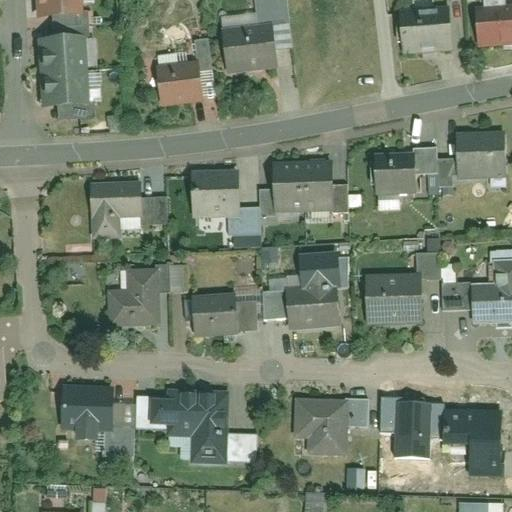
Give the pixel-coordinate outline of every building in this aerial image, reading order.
[(75,0),(31,0),(32,23),(76,22),(75,0)] [(511,9),(477,13),(480,52),(511,49),(511,9)] [(400,17),(402,60),(449,57),(447,14),(400,17)] [(222,35),(225,79),(278,76),(276,32),(222,35)] [(83,47),(33,49),(36,115),(85,113),(83,47)] [(156,70),(158,109),(200,107),(198,68),(156,70)] [(511,173),(510,128),(456,130),(458,180),(511,177),(511,173)] [(417,156),(372,158),(373,198),(419,197),(417,156)] [(333,163),(271,165),(273,213),(335,210),(333,163)] [(241,173),(195,174),(196,220),(243,219),(241,173)] [(144,183),(90,185),(92,242),(146,240),(144,183)] [(166,266),(111,268),(113,329),(168,327),(166,266)] [(427,274),(361,277),(363,328),(428,325),(427,274)] [(338,275),(284,277),(286,328),(340,326),(338,275)] [(511,282),(462,284),(464,332),(511,330),(511,282)] [(240,285),(190,287),(192,340),(242,338),(240,285)] [(113,391),(64,390),(64,429),(113,429),(113,391)] [(171,398),(155,398),(155,438),(193,437),(193,461),(248,461),(248,437),(232,437),(232,393),(171,393),(171,398)] [(383,400),(381,436),(441,439),(443,402),(383,400)] [(349,402),(349,430),(368,430),(368,402),(346,401),(346,402),(349,402)] [(346,402),(296,403),(297,441),(308,441),(308,457),(349,457),(349,430),(349,402),(346,402)] [(501,413),(451,412),(451,445),(471,445),(471,478),(500,479),(501,413)] [(304,511),(323,511),(323,495),(304,495),(304,511)]
